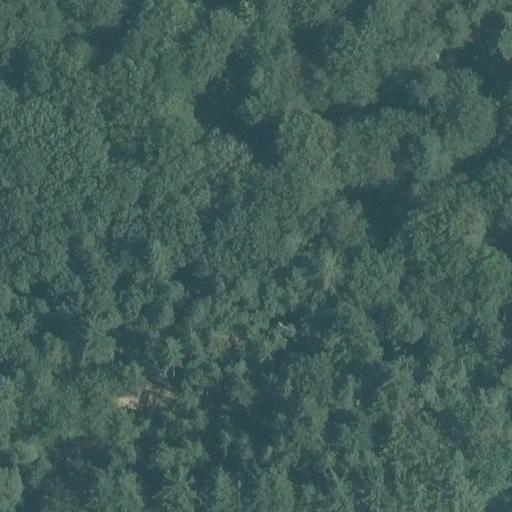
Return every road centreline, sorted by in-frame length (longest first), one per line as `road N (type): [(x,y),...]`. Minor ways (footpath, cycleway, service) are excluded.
road 1 (tertiary): [(511,321),(248,226),(0,109)]
road 2 (track): [(74,400),(413,443),(511,432)]
